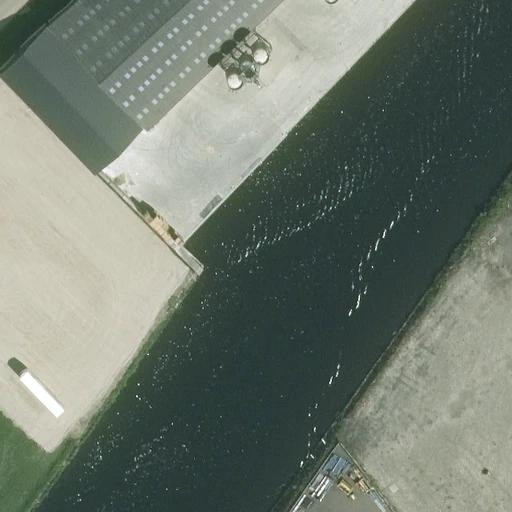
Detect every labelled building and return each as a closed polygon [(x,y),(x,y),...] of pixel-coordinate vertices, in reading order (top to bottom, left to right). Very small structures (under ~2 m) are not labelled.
[(68,0),(47,21),(139,116),(259,0),(68,0)] [(501,340),(506,328),(493,323),(488,336),(501,340)] [(445,460),(494,384),(483,377),(494,359),(489,356),(493,349),(479,340),(457,375),(443,367),(420,401),(428,406),(408,436),(445,460)] [(413,437),(341,490),(357,511),(363,511),(409,478),(407,475),(429,459),(422,450),(423,450),(413,437)] [(420,493),(431,511),(438,511),(446,507),(433,485),(420,493)]
